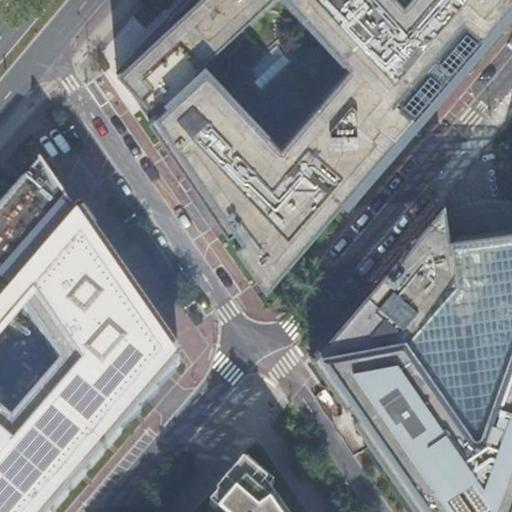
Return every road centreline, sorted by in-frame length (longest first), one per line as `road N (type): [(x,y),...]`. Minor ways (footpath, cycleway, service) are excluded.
road 1 (residential): [(511,75),(293,328),(250,346)]
road 2 (residential): [(250,346),(52,44)]
road 3 (residential): [(250,346),(112,511)]
road 4 (residential): [(250,346),(282,366),(382,511)]
